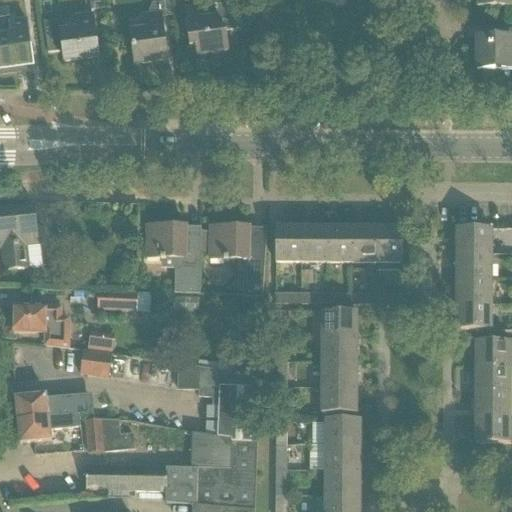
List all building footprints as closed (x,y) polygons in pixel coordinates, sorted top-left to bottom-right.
[(89,0),(91,11),(104,9),(103,0),(89,0)] [(477,0),(477,9),(497,9),(511,9),(511,0),(477,0)] [(199,21),(198,9),(183,11),(189,53),(195,52),(196,58),(229,53),(226,31),(219,32),(217,18),(199,21)] [(135,66),(167,62),(161,15),(144,17),(146,32),(131,34),(135,66)] [(60,21),(44,23),(48,55),(63,53),(64,63),(98,59),(96,39),(93,17),(75,19),(77,31),(62,33),(60,21)] [(11,24),(10,19),(0,19),(0,76),(15,74),(15,70),(33,68),(27,22),(11,24)] [(511,39),(477,39),(477,71),(511,71),(511,39)] [(39,248),(35,208),(0,211),(0,249),(2,250),(5,272),(43,270),(40,248),(39,248)] [(352,230),(352,265),(377,265),(377,230),(373,230),(374,226),(362,226),(362,230),(354,230),(352,230)] [(146,248),(146,260),(181,261),(180,295),(200,296),(201,248),(201,228),(200,228),(200,233),(185,233),(185,229),(173,229),(173,228),(147,228),(146,248)] [(210,249),(209,262),(243,262),(242,298),(262,298),(266,250),(267,230),(266,230),(265,234),(249,234),(249,230),(236,230),(236,229),(210,229),(210,249)] [(301,264),(301,230),(275,230),(275,264),(301,264)] [(326,265),(326,230),(301,230),(301,264),(326,265)] [(352,265),(352,230),(326,230),(326,265),(352,265)] [(403,265),(402,250),(403,230),(377,230),(377,265),(403,265)] [(491,257),(491,251),(491,231),(456,231),(456,256),(491,257)] [(134,263),(134,258),(130,254),(125,254),(122,258),(122,263),(125,266),(130,266),(134,263)] [(491,282),(491,257),(456,256),(456,282),(491,282)] [(491,307),(491,282),(456,282),(456,307),(491,307)] [(138,313),(138,295),(99,293),(98,311),(138,313)] [(301,305),(301,296),(276,296),(276,305),(301,305)] [(326,306),(326,296),(301,296),(301,305),(326,306)] [(351,306),(351,296),(326,296),(326,306),(351,306)] [(377,306),(377,297),(351,296),(351,306),(377,306)] [(377,306),(402,307),(402,297),(377,297),(377,306)] [(491,333),(491,307),(456,307),(456,333),(491,333)] [(47,309),(14,308),(14,319),(11,322),(11,329),(13,332),(13,334),(45,335),(45,347),(69,350),(69,327),(61,327),(61,309),(47,309)] [(276,313),(276,340),(287,340),(287,314),(276,313)] [(357,340),(357,314),(322,314),(322,339),(357,340)] [(357,366),(357,340),(322,339),(322,366),(357,366)] [(287,365),(287,340),(276,340),(276,365),(287,365)] [(511,370),(511,344),(476,344),(475,370),(511,370)] [(108,380),(111,360),(111,356),(83,352),(80,376),(108,380)] [(219,366),(218,372),(231,374),(232,363),(219,362),(219,366)] [(287,391),(287,365),(276,365),(275,390),(287,391)] [(356,391),(357,366),(322,366),(322,391),(356,391)] [(198,393),(198,399),(212,401),(212,407),(219,408),(218,439),(218,440),(258,444),(260,390),(260,386),(260,378),(231,374),(218,372),(207,371),(199,370),(198,393)] [(510,396),(511,370),(475,370),(475,395),(510,396)] [(287,416),(287,391),(275,390),(275,416),(287,416)] [(356,416),(356,391),(322,391),(321,416),(356,416)] [(510,420),(510,396),(475,395),(475,420),(510,420)] [(47,396),(16,399),(18,422),(79,416),(90,415),(90,414),(88,397),(47,400),(47,396)] [(79,416),(18,422),(20,445),(52,442),(51,433),(80,430),(79,416)] [(130,434),(121,435),(121,419),(86,421),(87,454),(131,452),(130,434)] [(510,446),(510,420),(475,420),(475,446),(510,446)] [(286,448),(286,421),(277,421),(277,448),(286,448)] [(360,448),(360,422),(326,422),(326,448),(360,448)] [(190,445),(190,433),(143,432),(143,444),(190,445)] [(87,468),(86,492),(105,493),(130,493),(166,494),(166,505),(192,507),(192,504),(255,509),(258,444),(218,440),(218,439),(193,435),(192,446),(191,470),(87,468)] [(286,473),(286,448),(277,448),(277,473),(286,473)] [(360,473),(360,448),(326,448),(325,473),(360,473)] [(286,498),(286,473),(277,473),(277,498),(286,498)] [(360,499),(360,473),(325,473),(325,498),(360,499)] [(286,511),(286,498),(277,498),(276,511),(286,511)] [(359,511),(360,499),(325,498),(325,511),(359,511)]
